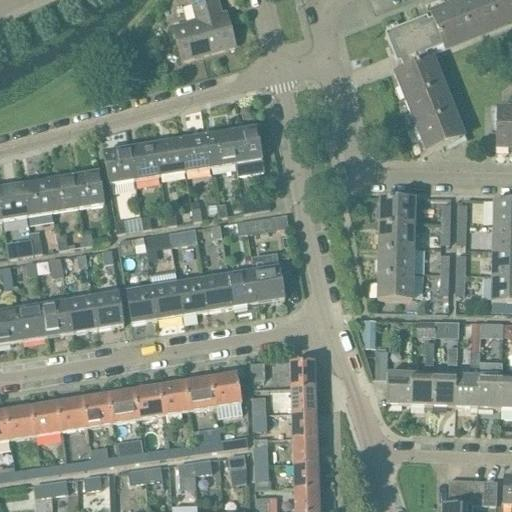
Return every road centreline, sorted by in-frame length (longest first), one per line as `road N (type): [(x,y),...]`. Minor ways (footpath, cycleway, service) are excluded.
road 1 (residential): [(0,381),(328,328)]
road 2 (residential): [(278,75),(0,150)]
road 3 (residential): [(511,184),(354,180),(329,63)]
road 4 (unclassified): [(328,328),(278,75)]
road 5 (residential): [(511,460),(368,454)]
road 6 (unclassified): [(368,454),(328,328)]
